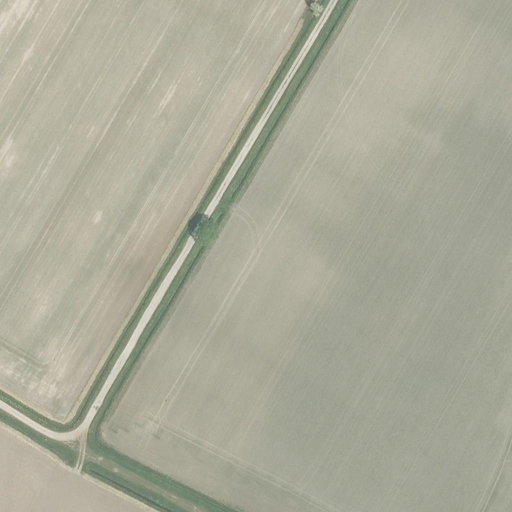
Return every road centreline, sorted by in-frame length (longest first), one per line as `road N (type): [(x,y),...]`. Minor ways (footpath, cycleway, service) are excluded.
road 1 (track): [(72,444),(335,0)]
road 2 (track): [(0,404),(197,511)]
